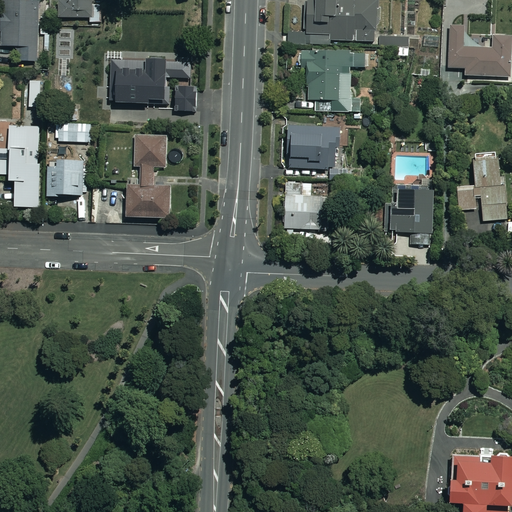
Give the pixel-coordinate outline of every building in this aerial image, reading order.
[(61,0),(62,0),(66,0),(66,2),(59,3),(59,19),(90,19),(90,23),(102,23),(101,11),(92,11),(91,0),(61,0)] [(376,2),(331,0),(303,0),(301,36),(331,38),(331,41),(374,44),(376,2)] [(39,3),(2,2),(1,48),(17,48),(17,62),(37,63),(39,3)] [(511,6),(500,7),(501,24),(511,23),(511,6)] [(492,39),(492,51),(464,50),(463,28),(450,27),(448,70),(465,70),(464,78),(509,79),(511,39),(492,39)] [(379,58),(399,58),(399,50),(407,50),(407,39),(379,39),(379,58)] [(349,54),(301,55),(302,69),(306,69),(307,102),(315,102),(315,113),(359,113),(359,101),(350,101),(350,69),(364,68),(364,56),(349,56),(349,54)] [(130,58),(110,58),(110,84),(114,84),(114,98),(119,98),(119,104),(130,104),(130,108),(157,108),(157,96),(161,96),(161,65),(130,65),(130,58)] [(44,82),(30,83),(30,108),(45,108),(44,82)] [(86,125),(59,125),(59,142),(86,143),(86,125)] [(335,147),(339,147),(339,126),(290,126),(290,168),(330,168),(329,179),(348,180),(348,168),(335,167),(335,147)] [(9,150),(0,149),(0,175),(9,175),(9,184),(15,184),(15,209),(40,209),(40,128),(9,128),(9,150)] [(166,138),(134,138),(134,170),(140,170),(140,188),(126,188),(126,220),(168,220),(169,188),(153,188),(153,169),(165,169),(166,138)] [(500,187),(498,154),(472,156),(474,187),(457,188),(458,212),(482,210),(482,222),(507,221),(504,187),(500,187)] [(83,163),(48,163),(48,198),(84,197),(83,163)] [(311,185),(285,184),(284,230),(328,231),(329,198),(311,198),(311,185)] [(433,192),(396,191),(396,207),(385,207),(384,233),(410,234),(410,246),(432,246),(433,192)] [(332,234),(297,234),(297,247),(332,247),(332,234)] [(480,454),(455,453),(454,467),(454,472),(453,479),(453,484),(449,487),(449,493),(453,497),(452,502),(452,504),(467,506),(467,511),(510,511),(511,509),(511,454),(493,455),(487,455),(480,454)]
